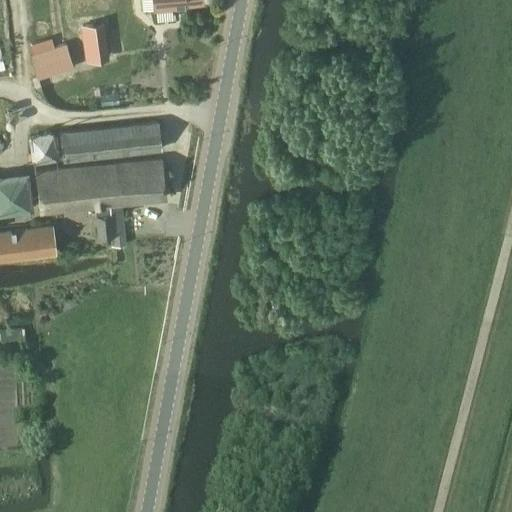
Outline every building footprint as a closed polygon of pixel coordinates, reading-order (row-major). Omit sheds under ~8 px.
[(151,0),(152,9),(174,7),(173,1),(188,0),(151,0)] [(86,24),(81,25),(86,60),(108,57),(103,22),(86,24)] [(38,76),(74,64),(66,42),(30,53),(38,76)] [(63,158),(161,147),(158,118),(59,129),(63,158)] [(34,160),(59,157),(56,129),(31,131),(34,160)] [(120,200),(165,195),(161,157),(36,170),(40,208),(94,202),(98,234),(110,233),(111,243),(124,241),(120,200)] [(0,255),(54,250),(51,223),(0,228),(0,255)]
